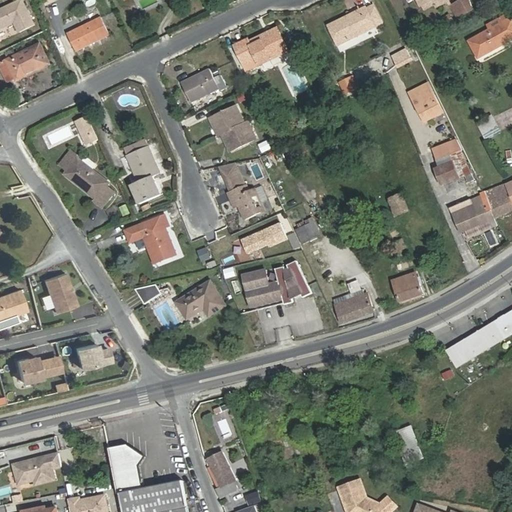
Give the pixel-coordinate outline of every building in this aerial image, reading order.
[(24,0),(22,0),(0,10),(0,30),(16,22),(21,33),(36,25),(24,0)] [(141,11),(165,0),(136,0),(137,0),(141,11)] [(476,9),(472,0),(462,0),(456,4),(463,17),(476,9)] [(451,1),(449,2),(458,20),(463,17),(456,4),(454,5),(452,1),(451,1)] [(367,8),(330,26),(339,45),(376,27),(376,26),(383,22),(375,6),(368,9),(367,8)] [(439,19),(443,28),(455,22),(450,13),(439,19)] [(500,25),(470,41),(479,58),(511,39),(511,18),(508,20),(505,16),(498,20),(500,25)] [(102,17),(68,34),(77,51),(111,35),(102,17)] [(236,45),(246,65),(258,59),(260,64),(289,51),(278,27),(250,41),(249,39),(236,45)] [(9,62),(2,66),(9,80),(17,76),(18,79),(51,64),(41,45),(9,60),(9,62)] [(405,51),(392,58),(397,66),(409,58),(405,51)] [(397,66),(394,68),(396,70),(410,60),(409,58),(397,66)] [(183,83),(192,102),(221,89),(222,90),(228,87),(222,74),(215,78),(211,69),(183,83)] [(350,78),(343,82),(348,93),(356,90),(350,78)] [(410,93),(413,97),(431,87),(429,84),(410,93)] [(431,87),(413,97),(425,122),(444,113),(436,97),(431,87)] [(445,93),(436,97),(444,113),(447,119),(456,114),(445,93)] [(238,106),(213,117),(218,128),(216,129),(219,136),(222,134),(246,123),(238,106)] [(479,124),(487,139),(501,132),(493,116),(479,124)] [(246,123),(222,134),(226,141),(228,140),(233,151),(258,139),(249,122),(246,123)] [(141,203),(162,194),(154,177),(161,174),(150,147),(129,156),(140,183),(133,186),(141,203)] [(96,200),(95,202),(103,208),(115,192),(107,186),(109,183),(71,151),(61,165),(68,171),(66,174),(96,200)] [(443,185),(471,173),(463,152),(439,161),(441,167),(437,169),(443,185)] [(511,180),(485,192),(486,195),(495,218),(511,210),(511,180)] [(239,206),(245,220),(265,211),(255,190),(249,192),(247,186),(229,193),(235,208),(239,206)] [(390,198),(397,215),(410,210),(404,193),(390,198)] [(463,233),(495,218),(486,195),(453,208),(463,233)] [(225,213),(232,211),(230,201),(222,203),(225,213)] [(131,243),(137,240),(145,237),(148,245),(155,263),(177,255),(167,227),(170,226),(166,215),(126,230),(131,243)] [(312,217),(294,228),(303,244),(321,234),(312,217)] [(295,232),(288,235),(294,248),(301,245),(295,232)] [(145,237),(137,240),(141,248),(148,245),(145,237)] [(395,252),(407,246),(403,239),(391,245),(395,252)] [(433,274),(463,264),(454,241),(425,251),(433,274)] [(207,248),(197,251),(201,261),(210,258),(207,248)] [(286,266),(277,268),(280,282),(284,297),(285,304),(294,302),(293,298),(302,294),(303,295),(312,291),(298,260),(289,264),(290,269),(287,270),(286,266)] [(340,266),(320,275),(328,292),(348,283),(340,266)] [(223,270),(225,278),(235,276),(233,267),(223,270)] [(266,270),(244,275),(248,290),(251,305),(284,297),(280,282),(269,285),(266,270)] [(65,272),(44,280),(56,312),(77,305),(65,272)] [(401,301),(425,293),(417,273),(394,280),(401,301)] [(210,316),(227,305),(212,282),(178,303),(188,318),(205,308),(210,316)] [(319,282),(312,283),(314,295),(321,295),(319,282)] [(157,284),(136,289),(146,304),(163,294),(157,284)] [(336,304),(366,294),(364,289),(335,299),(336,304)] [(0,318),(24,310),(17,290),(0,295),(0,318)] [(376,312),(369,293),(366,294),(336,304),(343,323),(376,312)] [(275,310),(260,308),(258,322),(272,325),(275,310)] [(511,334),(511,310),(447,350),(458,369),(511,334)] [(111,362),(108,349),(97,352),(95,344),(76,349),(81,369),(111,362)] [(58,356),(46,359),(50,374),(62,371),(58,356)] [(35,357),(17,361),(22,382),(40,377),(39,376),(50,374),(46,359),(36,362),(35,357)] [(403,466),(424,460),(414,425),(393,431),(403,466)] [(126,443),(108,447),(118,493),(120,493),(123,511),(189,511),(183,480),(145,488),(140,466),(146,457),(126,443)] [(223,453),(209,460),(213,468),(210,469),(220,489),(218,490),(222,496),(240,487),(236,481),(238,480),(223,453)] [(54,456),(9,467),(14,487),(30,483),(31,487),(51,482),(48,472),(57,469),(54,456)] [(238,473),(250,468),(245,458),(234,463),(238,473)] [(365,482),(343,490),(351,511),(398,511),(401,510),(392,501),(384,507),(371,500),(365,482)] [(249,505),(261,502),(258,491),(247,494),(249,505)] [(108,511),(105,495),(80,500),(80,498),(69,500),(71,511),(108,511)] [(258,511),(256,503),(234,511),(258,511)] [(419,503),(415,511),(439,511),(440,511),(419,503)]
